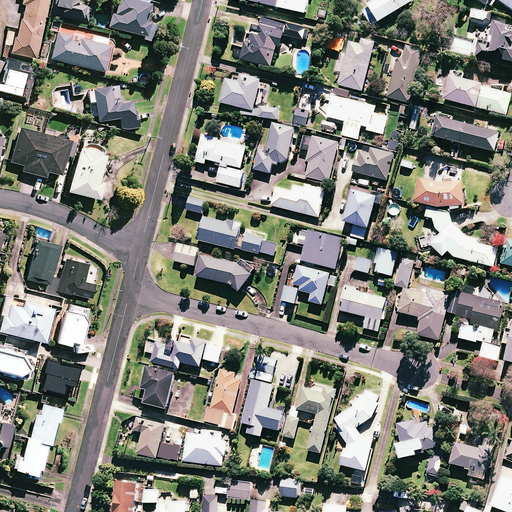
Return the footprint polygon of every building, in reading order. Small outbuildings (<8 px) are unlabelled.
[(21,0),(21,2),(25,3),(17,38),(15,37),(11,54),(35,59),(48,0),(21,0)] [(92,8),(74,4),(74,0),(55,0),(52,16),(61,18),(88,24),(92,8)] [(111,14),(107,28),(145,37),(145,39),(154,42),(158,25),(145,22),(149,4),(133,0),(117,0),(114,15),(111,14)] [(242,0),(306,14),(308,0),(242,0)] [(379,0),(360,12),(370,28),(378,22),(379,24),(413,3),(410,0),(379,0)] [(511,0),(491,0),(487,6),(491,9),(497,0),(511,10),(511,0)] [(494,14),(473,10),(470,25),(485,28),(492,24),(494,14)] [(327,13),(320,11),(318,22),(325,23),(327,13)] [(114,39),(107,37),(108,36),(94,32),(54,22),(52,30),(57,31),(50,59),(106,73),(113,47),(114,39)] [(511,27),(494,23),(488,46),(480,44),(476,59),(506,66),(507,62),(511,63),(511,27)] [(307,30),(288,25),(285,36),(305,41),(307,30)] [(285,32),(261,26),(259,36),(236,30),(232,45),(245,48),(242,61),(272,69),(277,48),(281,48),(285,32)] [(376,44),(362,41),(361,45),(350,42),(339,86),(364,92),(376,44)] [(424,51),(407,47),(403,62),(398,60),(388,99),(410,104),(424,51)] [(25,65),(6,61),(0,84),(0,91),(17,96),(25,65)] [(478,109),(483,88),(484,86),(463,81),(465,75),(453,73),(446,102),(478,109)] [(255,109),(262,81),(241,76),(240,83),(227,80),(221,104),(242,109),(241,115),(279,121),(280,110),(260,107),(260,110),(255,109)] [(120,103),(118,87),(87,90),(90,115),(97,114),(98,121),(120,119),(121,130),(139,128),(137,115),(133,115),(132,102),(120,103)] [(511,94),(483,88),(478,109),(508,116),(511,97),(511,94)] [(377,108),(334,96),(328,118),(346,123),(343,136),(359,140),(361,130),(384,135),(389,118),(375,114),(377,108)] [(86,97),(76,97),(75,107),(86,107),(86,97)] [(310,112),(297,109),(294,124),(307,127),(310,112)] [(483,129),(439,118),(434,138),(496,153),(501,132),(483,128),(483,129)] [(296,130),(274,124),(266,154),(259,152),(255,170),(271,174),(274,165),(278,166),(288,162),(296,130)] [(34,174),(44,134),(19,127),(10,162),(23,165),(21,171),(34,174)] [(405,133),(397,129),(394,136),(402,140),(405,133)] [(44,134),(34,174),(46,177),(47,172),(60,175),(65,155),(69,141),(69,140),(44,134)] [(314,137),(305,135),(301,150),(310,152),(308,163),(311,164),(307,178),(330,183),(340,144),(314,137)] [(248,149),(204,136),(197,163),(206,165),(207,161),(222,165),(221,169),(228,171),(229,166),(242,170),(248,149)] [(76,143),(69,141),(65,155),(72,157),(76,143)] [(83,149),(78,147),(67,192),(99,200),(102,184),(98,183),(105,155),(100,154),(100,151),(83,147),(83,149)] [(371,149),(370,154),(359,152),(354,173),(388,181),(394,155),(371,149)] [(469,153),(462,152),(460,161),(467,162),(469,153)] [(460,207),(464,207),(465,184),(419,182),(418,206),(451,207),(451,212),(460,213),(460,207)] [(326,191),(306,186),(305,189),(295,187),(293,193),(277,189),(273,206),(320,218),(326,191)] [(382,199),(353,191),(345,223),(355,226),(350,245),(357,246),(359,239),(366,241),(368,229),(370,230),(377,204),(381,205),(382,199)] [(206,202),(191,199),(188,210),(203,214),(206,202)] [(435,228),(442,235),(431,245),(445,258),(449,252),(456,258),(495,268),(499,249),(479,244),(480,241),(468,238),(451,223),(452,214),(428,210),(426,218),(433,219),(435,228)] [(205,218),(199,241),(237,250),(237,249),(260,255),(264,239),(247,235),(246,239),(240,237),(243,224),(230,221),(229,224),(205,218)] [(344,240),(303,229),(299,245),(306,247),(303,261),(337,270),(344,240)] [(58,246),(36,240),(26,280),(49,285),(58,246)] [(511,241),(508,241),(502,265),(511,266),(511,241)] [(278,244),(267,242),(265,254),(275,256),(278,244)] [(200,250),(179,245),(175,261),(195,267),(200,250)] [(399,254),(381,250),(375,273),(393,277),(399,254)] [(240,265),(203,256),(198,277),(231,285),(241,293),(258,267),(242,261),(240,265)] [(88,263),(65,259),(58,292),(91,299),(94,284),(84,282),(88,263)] [(372,262),(359,259),(356,271),(369,275),(372,262)] [(415,262),(403,259),(396,286),(408,289),(415,262)] [(426,265),(418,262),(415,270),(423,272),(426,265)] [(331,275),(299,266),(294,285),(302,287),(301,292),(312,295),(310,302),(323,306),(331,275)] [(299,290),(286,287),(283,301),(296,304),(299,290)] [(358,290),(348,287),(342,312),(367,318),(365,329),(379,332),(387,299),(357,292),(358,290)] [(419,322),(421,322),(418,336),(440,341),(451,295),(429,290),(428,295),(405,290),(400,313),(420,318),(419,322)] [(463,294),(457,316),(465,318),(464,323),(460,339),(484,345),(481,358),(498,362),(502,347),(492,345),(495,330),(499,331),(506,304),(490,300),(492,293),(483,291),(481,298),(463,294)] [(51,308),(6,298),(0,325),(0,332),(43,342),(51,308)] [(87,309),(66,304),(58,343),(69,346),(69,341),(79,343),(87,309)] [(168,346),(156,343),(156,344),(153,344),(151,353),(154,354),(151,363),(180,370),(182,363),(202,368),(204,360),(219,364),(223,349),(194,341),(192,346),(176,342),(173,354),(167,352),(168,346)] [(3,346),(0,345),(0,377),(14,381),(15,379),(21,380),(28,376),(32,362),(28,357),(21,356),(22,354),(14,351),(15,346),(3,343),(3,346)] [(278,361),(261,356),(257,370),(274,375),(278,361)] [(177,375),(148,368),(142,389),(148,390),(145,404),(168,410),(177,375)] [(236,373),(221,369),(212,409),(209,408),(205,422),(221,425),(221,427),(234,430),(237,416),(233,415),(242,382),(235,380),(236,373)] [(275,387),(253,381),(243,424),(251,425),(248,434),(262,437),(265,428),(279,431),(284,412),(270,409),(275,387)] [(338,390),(325,387),(324,393),(304,388),(298,410),(318,415),(309,451),(322,454),(338,390)] [(358,428),(373,418),(380,404),(378,403),(380,398),(368,391),(358,405),(336,420),(341,427),(338,429),(348,444),(347,450),(346,449),(342,465),(366,471),(374,440),(361,437),(358,428)] [(61,409),(38,403),(30,437),(28,436),(22,456),(16,455),(12,469),(35,475),(37,469),(40,470),(47,444),(49,445),(56,421),(57,422),(61,409)] [(300,420),(289,417),(284,437),(295,439),(300,420)] [(139,454),(179,463),(183,446),(172,443),(172,445),(163,443),(167,425),(137,419),(134,431),(144,433),(139,454)] [(0,445),(8,447),(13,425),(0,421),(0,445)] [(417,425),(416,421),(398,425),(402,444),(399,445),(402,459),(418,456),(417,452),(442,447),(437,427),(430,429),(428,422),(417,425)] [(223,433),(204,430),(203,436),(188,434),(184,467),(202,469),(202,464),(225,467),(227,443),(222,442),(223,433)] [(452,465),(467,468),(466,470),(471,471),(470,476),(487,480),(493,451),(456,443),(452,465)] [(440,476),(443,458),(432,456),(428,474),(440,476)] [(364,478),(354,476),(352,485),(361,488),(364,478)] [(511,511),(511,480),(503,477),(492,506),(509,511),(511,511)] [(252,483),(236,482),(235,489),(230,488),(230,498),(251,500),(252,483)] [(136,511),(139,485),(118,483),(114,511),(136,511)] [(315,486),(306,485),(305,495),(314,496),(315,486)] [(298,498),(299,490),(287,489),(286,497),(298,498)] [(158,490),(145,490),(145,503),(158,503),(158,490)] [(412,492),(399,491),(399,501),(411,502),(412,492)] [(172,502),(172,495),(159,495),(158,511),(187,511),(188,503),(172,502)] [(466,511),(469,502),(452,496),(446,511),(459,511),(460,509),(466,511)] [(218,511),(219,497),(203,497),(202,510),(204,511),(218,511)] [(267,510),(267,502),(253,500),(251,511),(270,511),(270,510),(267,510)]
